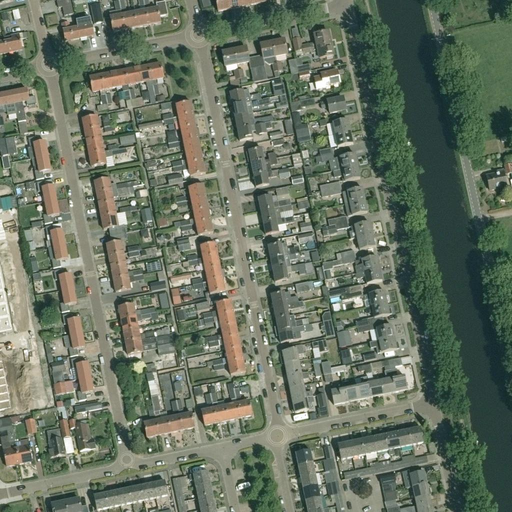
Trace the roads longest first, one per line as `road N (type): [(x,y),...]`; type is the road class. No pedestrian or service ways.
road 1 (residential): [(434,405),(347,3)]
road 2 (residential): [(127,465),(48,64)]
road 3 (residential): [(277,436),(197,36)]
road 4 (tertiary): [(511,363),(429,0)]
road 5 (residential): [(277,436),(434,405)]
road 6 (residential): [(197,36),(347,3)]
road 7 (residential): [(48,64),(197,36)]
road 8 (residential): [(0,493),(127,465)]
